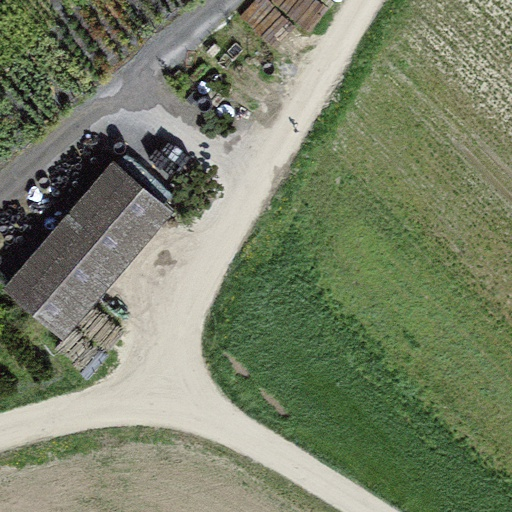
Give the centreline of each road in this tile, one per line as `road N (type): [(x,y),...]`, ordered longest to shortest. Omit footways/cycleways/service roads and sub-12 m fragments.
road 1 (track): [(153,379),(361,0)]
road 2 (track): [(153,379),(360,511)]
road 3 (track): [(0,432),(153,379)]
